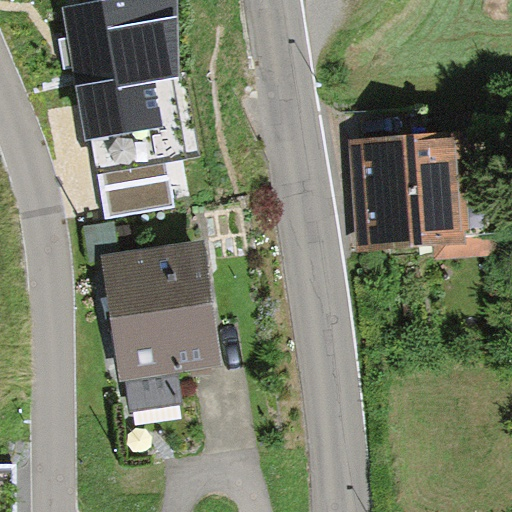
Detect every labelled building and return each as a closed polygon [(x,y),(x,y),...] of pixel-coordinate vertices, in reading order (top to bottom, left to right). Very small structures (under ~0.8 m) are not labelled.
[(172,81),(181,79),(176,0),(116,0),(59,10),(83,142),(94,140),(107,217),(171,205),(163,160),(186,156),(172,81)] [(357,143),(361,246),(442,243),(438,140),(357,143)] [(447,231),(447,257),(496,257),(495,231),(447,231)] [(201,237),(97,253),(116,380),(220,364),(201,237)] [(14,511),(14,464),(0,464),(0,511),(14,511)]
